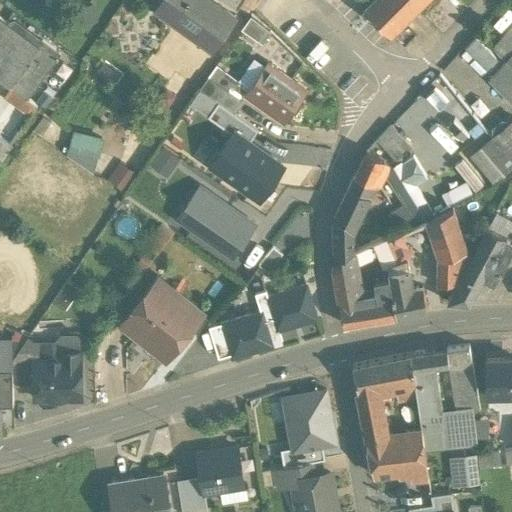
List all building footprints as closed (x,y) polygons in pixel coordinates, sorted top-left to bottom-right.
[(235,16),(211,0),(162,0),(155,10),(194,38),(204,24),(221,36),(235,16)] [(418,7),(411,0),(372,0),(364,9),(391,36),(418,7)] [(75,25),(97,21),(94,5),(72,9),(75,25)] [(253,15),(244,27),(262,41),(271,29),(253,15)] [(8,24),(0,17),(0,79),(5,84),(11,88),(28,100),(61,54),(12,18),(8,24)] [(221,36),(204,24),(194,38),(211,50),(221,36)] [(511,31),(509,30),(492,49),(505,62),(511,53),(511,31)] [(500,63),(476,39),(465,50),(489,74),(500,63)] [(291,80),(268,62),(248,90),(270,106),(267,110),(283,122),(303,93),(289,83),(291,80)] [(511,68),(505,62),(489,79),(511,103),(511,68)] [(242,101),(208,78),(200,90),(219,103),(234,113),(242,101)] [(36,107),(11,88),(4,98),(29,116),(36,107)] [(233,134),(249,144),(259,130),(234,113),(219,103),(209,117),(233,134)] [(511,123),(494,139),(494,140),(511,160),(511,123)] [(405,141),(390,125),(378,139),(385,147),(384,150),(392,154),(405,141)] [(422,143),(405,126),(398,133),(415,150),(422,143)] [(67,158),(97,166),(105,136),(75,128),(67,158)] [(211,166),(260,199),(282,167),(249,144),(233,134),(211,166)] [(0,159),(11,144),(0,136),(0,159)] [(378,139),(366,151),(380,157),(384,150),(385,147),(378,139)] [(511,167),(511,160),(494,140),(494,139),(492,141),(491,141),(472,157),(493,183),(511,167)] [(405,141),(392,154),(396,160),(401,157),(411,148),(405,141)] [(167,176),(178,161),(163,150),(152,164),(167,176)] [(366,151),(350,186),(369,195),(374,185),(372,184),(376,176),(384,159),(380,157),(366,151)] [(390,164),(384,159),(376,176),(381,179),(382,176),(383,178),(384,175),(382,172),(402,160),(401,157),(396,160),(390,164)] [(413,157),(401,164),(414,185),(426,178),(413,157)] [(108,178),(123,189),(136,171),(121,161),(108,178)] [(401,164),(401,163),(387,172),(416,220),(430,212),(414,185),(401,164)] [(381,179),(376,176),(372,184),(374,185),(374,184),(378,187),(383,178),(382,176),(381,179)] [(450,204),(474,193),(468,182),(444,193),(450,204)] [(350,186),(334,220),(334,242),(335,262),(351,254),(352,232),(369,195),(350,186)] [(255,226),(200,187),(186,206),(197,214),(188,227),(232,257),(255,226)] [(453,209),(429,220),(432,233),(441,260),(468,253),(453,209)] [(488,224),(446,302),(470,305),(476,295),(475,295),(484,278),(495,283),(511,250),(511,243),(505,240),(508,234),(488,224)] [(378,242),(363,249),(368,261),(379,257),(382,265),(386,263),(387,266),(396,263),(386,238),(378,242)] [(282,254),(273,247),(259,266),(268,273),(282,254)] [(468,253),(441,260),(441,286),(456,282),(469,255),(468,253)] [(351,254),(335,262),(334,271),(353,267),(351,254)] [(396,263),(387,266),(389,281),(396,316),(428,309),(424,287),(413,289),(407,259),(396,263)] [(360,298),(357,284),(356,284),(353,267),(334,271),(334,272),(343,325),(396,316),(389,281),(375,283),(378,301),(365,303),(364,297),(360,298)] [(202,315),(157,279),(122,322),(167,357),(202,315)] [(278,331),(317,320),(306,285),(268,296),(266,291),(256,294),(262,312),(265,323),(275,320),(278,331)] [(232,359),(282,344),(278,331),(275,320),(265,323),(262,312),(222,324),(231,355),(232,359)] [(231,355),(222,324),(209,328),(218,360),(231,355)] [(11,337),(0,337),(0,372),(12,372),(12,359),(11,337)] [(469,346),(447,349),(449,363),(452,362),(462,422),(474,421),(473,410),(480,409),(469,346)] [(447,349),(411,355),(416,380),(415,380),(417,395),(420,414),(440,412),(444,411),(435,365),(449,363),(447,349)] [(34,351),(18,351),(12,359),(12,372),(12,385),(35,385),(34,358),(34,351)] [(62,358),(34,358),(35,385),(35,398),(80,398),(80,351),(62,352),(62,358)] [(411,355),(352,366),(366,439),(386,436),(378,395),(382,391),(390,389),(396,388),(395,384),(415,380),(416,380),(411,355)] [(511,360),(486,361),(487,395),(511,394),(511,360)] [(0,438),(1,438),(1,435),(0,409),(0,406),(12,406),(12,385),(12,372),(0,372),(0,438)] [(415,380),(395,384),(396,388),(390,389),(392,400),(417,395),(415,380)] [(283,398),(293,449),(293,451),(322,446),(335,444),(325,391),(283,398)] [(440,412),(420,414),(420,417),(421,427),(442,424),(440,412)] [(442,424),(421,427),(422,431),(424,451),(477,445),(474,421),(442,424)] [(386,436),(366,439),(373,476),(409,473),(427,471),(424,451),(422,431),(412,432),(386,436)] [(281,451),(284,468),(311,464),(325,461),(322,446),(293,451),(293,449),(281,451)] [(237,448),(197,455),(201,479),(203,492),(204,492),(243,486),(237,448)] [(500,452),(477,454),(479,470),(501,467),(500,452)] [(475,457),(465,459),(469,487),(479,485),(475,457)] [(449,460),(452,488),(465,486),(462,458),(449,460)] [(284,468),(275,470),(278,486),(292,484),(291,483),(314,479),(314,478),(311,464),(284,468)] [(427,471),(409,473),(411,483),(428,481),(427,471)] [(169,511),(164,475),(111,484),(114,503),(116,511),(118,511),(169,511)] [(314,479),(291,483),(292,484),(296,511),(335,511),(334,501),(332,501),(331,493),(332,493),(329,475),(314,478),(314,479)] [(201,479),(177,482),(182,511),(204,511),(207,511),(204,492),(203,492),(201,479)] [(453,511),(451,495),(431,498),(432,507),(433,511),(453,511)] [(116,511),(114,503),(101,505),(101,511),(118,511),(116,511)]
